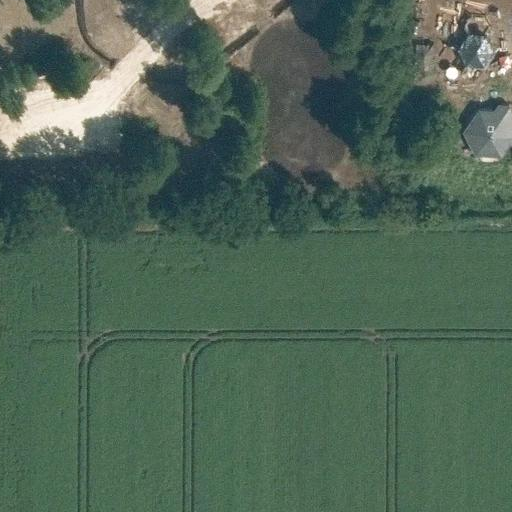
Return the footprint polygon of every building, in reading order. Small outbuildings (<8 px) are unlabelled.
[(81,0),(81,12),(149,13),(149,0),(81,0)] [(218,7),(219,52),(278,52),(278,5),(218,7)] [(448,44),(440,56),(440,57),(446,69),(447,69),(461,70),(462,70),(469,59),(483,59),(484,59),(492,47),(492,46),(486,34),(492,25),(492,24),(487,15),(486,14),(472,13),(471,14),(466,23),(465,24),(470,33),(463,44),(449,44),(448,44)] [(309,35),(310,83),(369,83),(369,35),(309,35)] [(224,78),(225,124),(285,123),(283,77),(224,78)] [(141,84),(139,147),(197,150),(199,85),(141,84)] [(320,108),(318,174),(372,176),(372,110),(320,108)] [(511,137),(511,132),(508,120),(508,114),(481,112),(468,130),(478,152),(484,149),(494,150),(500,154),(511,137)]
